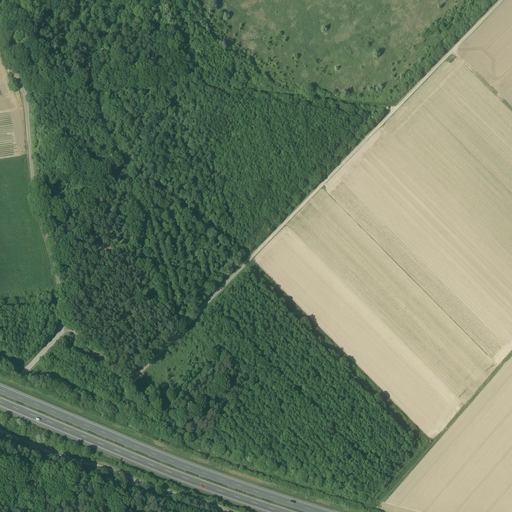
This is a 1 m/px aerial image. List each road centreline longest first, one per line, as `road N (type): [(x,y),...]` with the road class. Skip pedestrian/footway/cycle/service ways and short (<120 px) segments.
road 1 (track): [(501,0),(126,385),(65,327)]
road 2 (track): [(511,352),(378,507),(181,439)]
road 3 (motorway): [(322,511),(0,391)]
road 4 (track): [(0,398),(65,327),(35,200),(25,114)]
road 5 (track): [(85,90),(182,81),(393,110)]
road 6 (motorway): [(0,404),(288,511)]
road 7 (track): [(229,511),(65,458)]
